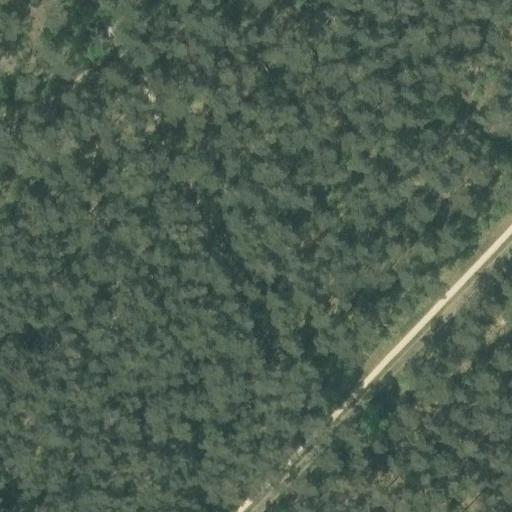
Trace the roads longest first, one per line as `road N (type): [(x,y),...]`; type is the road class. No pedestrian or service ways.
road 1 (track): [(322,428),(113,36)]
road 2 (track): [(511,248),(260,511)]
